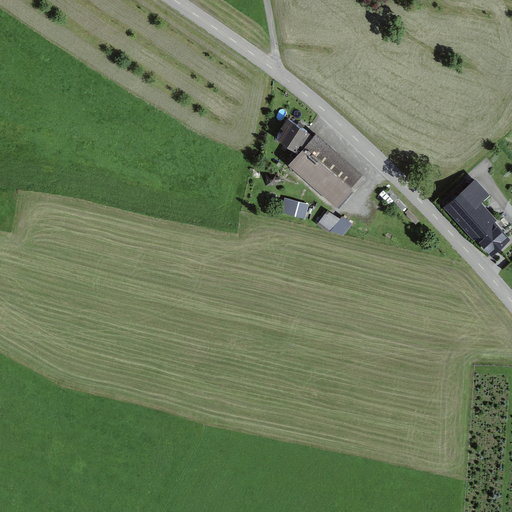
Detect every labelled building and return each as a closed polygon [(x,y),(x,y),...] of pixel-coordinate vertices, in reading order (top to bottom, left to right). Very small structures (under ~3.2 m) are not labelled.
[(297,152),(309,133),(289,119),(276,138),(297,152)] [(338,208),(364,177),(316,136),(289,168),(338,208)] [(497,220),(482,204),(491,195),(476,179),(444,209),(475,242),(477,240),(492,257),(511,241),(494,223),(497,220)] [(304,220),(308,204),(286,199),(282,215),(304,220)] [(339,238),(351,222),(343,216),(339,223),(328,215),(320,224),(339,238)]
